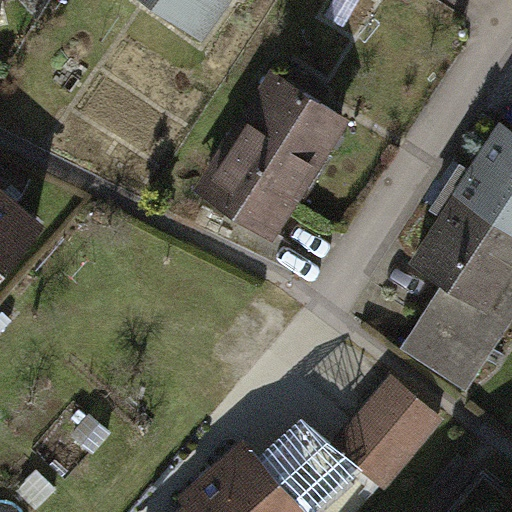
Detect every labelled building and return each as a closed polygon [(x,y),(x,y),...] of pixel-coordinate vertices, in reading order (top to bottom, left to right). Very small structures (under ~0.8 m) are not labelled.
[(246,0),(169,0),(224,35),(246,0)] [(365,110),(287,61),(211,184),(289,233),(365,110)] [(511,119),(431,257),(456,272),(420,334),(489,374),(511,334),(511,119)] [(0,170),(0,288),(60,221),(2,169),(0,170)] [(401,371),(347,427),(405,482),(459,427),(401,371)] [(323,511),(256,434),(186,495),(197,509),(193,511),(323,511)]
